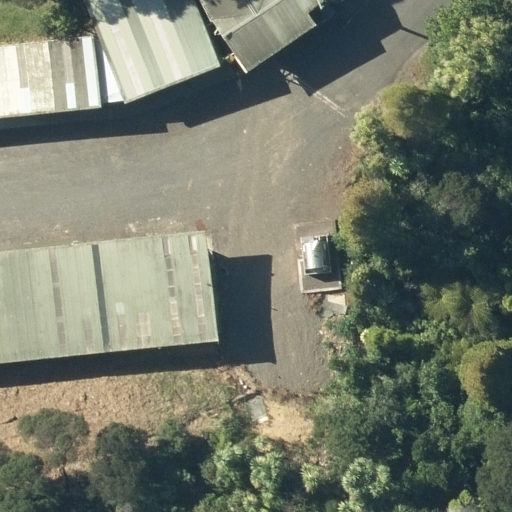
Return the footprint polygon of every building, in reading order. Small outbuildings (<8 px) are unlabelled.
[(110,0),(145,100),(242,57),(219,0),(110,0)] [(229,0),(266,65),(340,19),(331,2),(335,0),(229,0)] [(0,41),(0,113),(122,102),(116,31),(0,41)] [(0,361),(235,337),(224,228),(0,249),(0,361)] [(316,310),(283,314),(288,354),(322,350),(316,310)]
